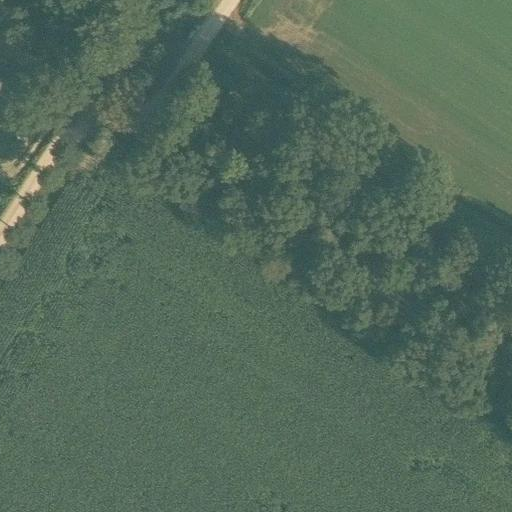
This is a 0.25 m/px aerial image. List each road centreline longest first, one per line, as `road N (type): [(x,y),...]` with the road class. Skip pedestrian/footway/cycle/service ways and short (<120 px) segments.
road 1 (track): [(511,383),(138,139)]
road 2 (track): [(229,0),(138,139)]
road 3 (track): [(85,105),(0,240)]
